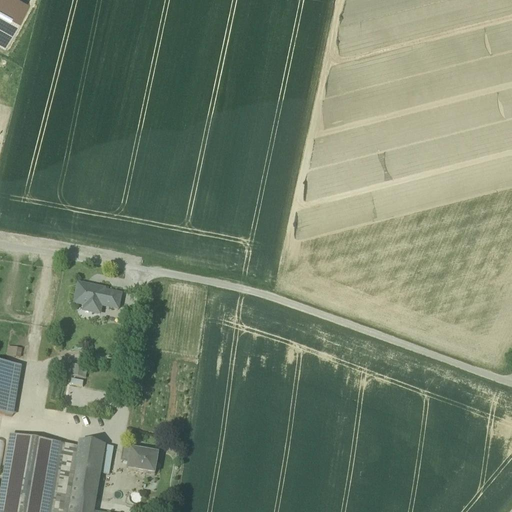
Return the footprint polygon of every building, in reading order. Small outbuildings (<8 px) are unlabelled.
[(29,2),(25,0),(0,0),(0,31),(10,37),(29,2)] [(0,31),(0,42),(5,46),(10,37),(0,31)] [(93,315),(98,316),(101,314),(102,309),(105,294),(105,292),(98,290),(96,292),(89,290),(88,288),(79,287),(75,306),(85,308),(91,309),(91,312),(93,315)] [(102,309),(119,312),(122,297),(105,294),(102,309)] [(108,319),(117,319),(118,312),(109,311),(108,319)] [(20,358),(21,349),(7,348),(6,357),(20,358)] [(18,367),(18,358),(5,358),(5,366),(18,367)] [(0,415),(4,417),(13,368),(0,366),(0,415)] [(86,379),(87,368),(71,367),(71,378),(86,379)] [(20,370),(13,368),(4,417),(12,418),(20,370)] [(0,493),(0,511),(68,511),(79,450),(10,438),(0,493)] [(79,450),(68,511),(94,511),(101,475),(102,472),(106,447),(80,443),(79,450)] [(114,449),(106,447),(102,472),(110,473),(114,449)] [(122,461),(130,462),(132,452),(124,451),(122,461)] [(132,451),(132,452),(130,462),(128,471),(155,476),(158,456),(149,454),(148,455),(140,454),(140,453),(132,451)]
